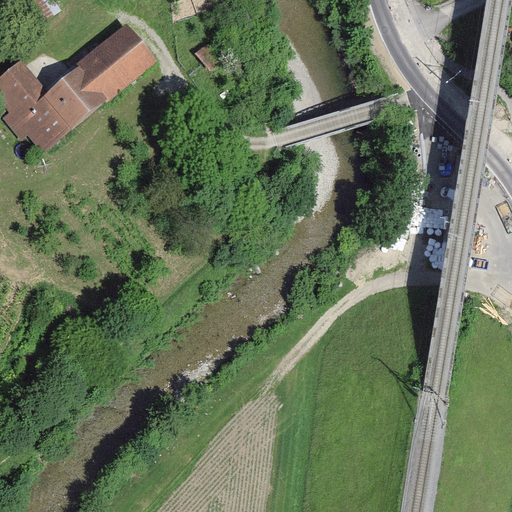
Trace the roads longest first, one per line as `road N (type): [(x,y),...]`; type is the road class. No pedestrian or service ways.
road 1 (track): [(437,91),(259,146),(213,125),(166,73)]
road 2 (tertiary): [(385,0),(437,91),(511,168)]
